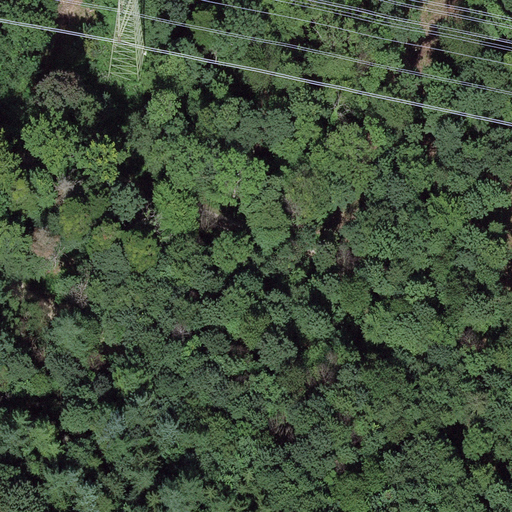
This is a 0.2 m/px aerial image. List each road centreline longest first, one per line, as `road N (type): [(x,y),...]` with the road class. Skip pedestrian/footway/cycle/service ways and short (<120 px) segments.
road 1 (track): [(0,175),(133,194),(511,313)]
road 2 (track): [(0,287),(157,378),(319,511)]
